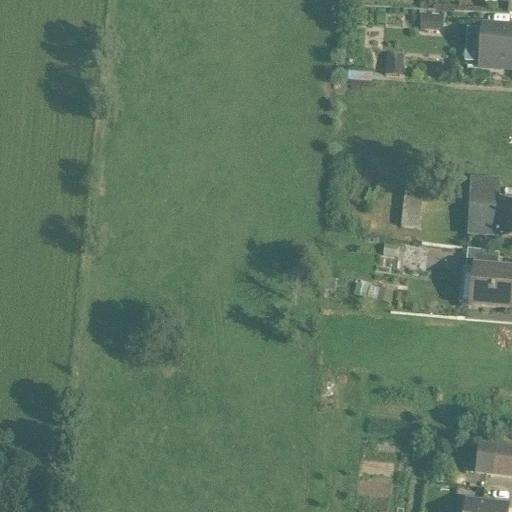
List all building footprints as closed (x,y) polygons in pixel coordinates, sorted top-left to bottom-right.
[(511,0),(476,0),(476,14),(510,16),(511,15),(511,0)] [(511,41),(485,40),(482,79),(511,80),(511,41)] [(499,194),(472,192),(470,218),(497,220),(499,194)] [(423,205),(405,203),(401,238),(419,240),(423,205)] [(497,220),(470,218),(470,220),(471,220),(469,246),(501,248),(503,223),(497,223),(497,220)] [(511,218),(503,218),(503,223),(501,248),(501,251),(511,251),(511,218)] [(499,265),(467,261),(465,281),(474,282),(475,280),(497,282),(499,265)] [(511,283),(497,282),(475,280),(474,282),(471,318),(511,321),(511,315),(511,283)] [(511,459),(478,456),(475,481),(511,484),(511,459)]
